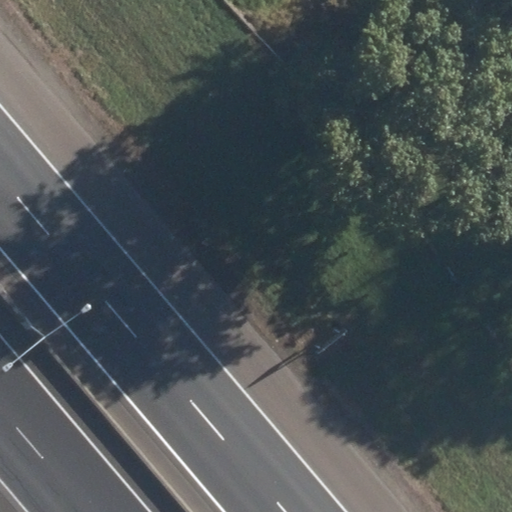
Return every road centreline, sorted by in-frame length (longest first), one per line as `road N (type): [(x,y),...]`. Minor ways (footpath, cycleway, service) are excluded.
road 1 (motorway): [(0,188),(284,511)]
road 2 (motorway): [(81,511),(0,420)]
